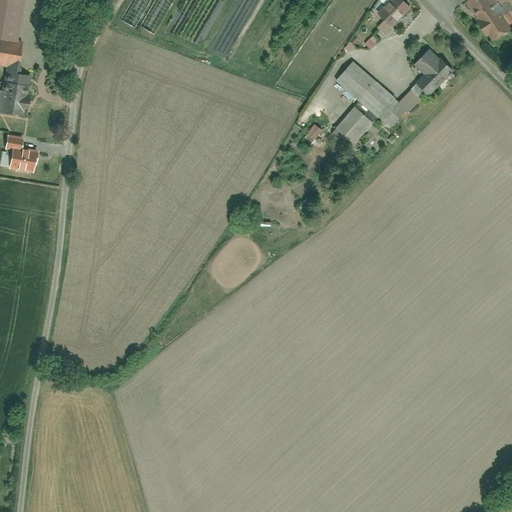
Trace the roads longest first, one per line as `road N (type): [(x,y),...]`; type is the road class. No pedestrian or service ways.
road 1 (residential): [(119,0),(78,72),(21,511)]
road 2 (residential): [(511,87),(423,0)]
